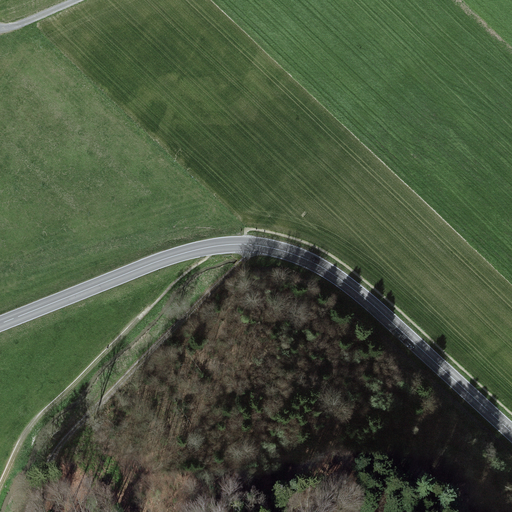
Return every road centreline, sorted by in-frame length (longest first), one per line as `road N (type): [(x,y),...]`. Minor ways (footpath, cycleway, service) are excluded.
road 1 (secondary): [(0,326),(180,255),(243,246),(294,254),(347,286),(511,433)]
road 2 (track): [(44,511),(117,386),(248,246)]
road 3 (track): [(220,247),(34,420),(0,481)]
